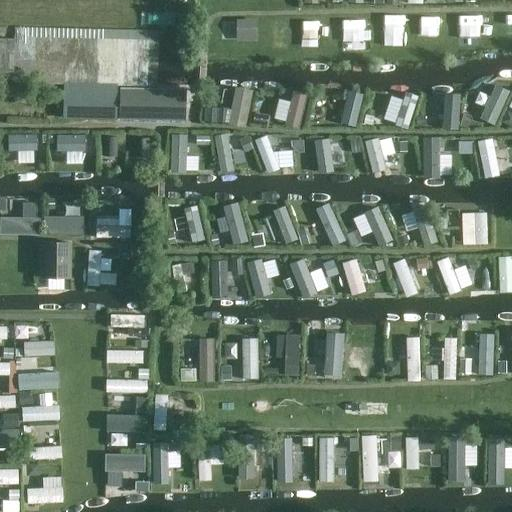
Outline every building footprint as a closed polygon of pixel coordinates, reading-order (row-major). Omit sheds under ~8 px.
[(236,20),(236,39),(256,39),(256,20),(236,20)] [(366,28),(342,27),(342,49),(365,49),(366,28)] [(272,28),(272,48),(287,48),(288,29),(272,28)] [(115,119),(116,95),(116,84),(157,85),(158,32),(14,29),(14,40),(13,82),(64,83),(63,94),(63,118),(115,119)] [(0,81),(13,82),(14,40),(0,39),(0,81)] [(493,125),(509,90),(495,84),(479,118),(493,125)] [(226,122),(244,125),(251,89),(233,85),(230,105),(206,104),(205,120),(226,121),(226,122)] [(299,126),(307,92),(293,89),(290,101),(278,98),(273,117),(285,120),(284,123),(299,126)] [(183,121),(184,92),(120,90),(120,120),(183,121)] [(406,129),(417,95),(405,91),(402,100),(390,96),(383,119),(394,123),(394,125),(406,129)] [(460,94),(444,93),(441,129),(458,129),(460,94)] [(471,106),(473,94),(467,93),(465,105),(471,106)] [(511,110),(506,107),(500,119),(511,125),(511,110)] [(267,124),(269,113),(253,110),(251,120),(267,124)] [(466,125),(470,112),(463,110),(459,123),(466,125)] [(372,123),(373,113),(364,112),(363,122),(372,123)] [(424,125),(424,115),(416,115),(416,125),(424,125)] [(171,131),(170,171),(185,172),(185,167),(197,167),(197,152),(185,152),(186,132),(171,131)] [(213,135),(220,171),(233,169),(231,161),(244,159),(242,147),(230,149),(227,132),(213,135)] [(246,133),(238,137),(244,150),(252,146),(246,133)] [(265,133),(252,138),(266,172),(278,167),(265,133)] [(36,134),(7,135),(7,151),(17,151),(17,164),(35,163),(34,155),(33,155),(33,150),(37,150),(36,134)] [(363,139),(371,172),(385,169),(382,153),(393,150),(393,151),(406,150),(405,138),(391,139),(390,134),(378,137),(378,136),(363,139)] [(85,135),(56,135),(56,151),(66,151),(66,164),(82,164),(82,151),(85,151),(85,135)] [(209,136),(195,135),(195,144),(209,145),(209,136)] [(421,135),(421,176),(439,176),(439,171),(450,171),(450,151),(438,151),(438,135),(421,135)] [(117,157),(117,137),(104,136),(104,157),(117,157)] [(303,136),(290,137),(290,143),(297,150),(303,149),(303,136)] [(325,136),(312,137),(317,173),(330,171),(325,136)] [(149,158),(149,137),(136,137),(136,157),(149,158)] [(358,137),(346,139),(348,151),(360,149),(358,137)] [(492,138),(476,141),(484,177),(499,174),(492,138)] [(471,141),(458,141),(458,152),(471,152),(471,141)] [(102,198),(90,198),(90,209),(117,208),(117,201),(102,202),(102,198)] [(36,211),(36,199),(21,199),(21,211),(36,211)] [(181,215),(181,205),(164,206),(164,216),(181,215)] [(218,248),(242,246),(240,206),(216,207),(218,248)] [(83,211),(43,212),(43,229),(83,229),(83,211)] [(306,212),(293,220),(299,232),(313,224),(306,212)] [(198,213),(186,216),(192,246),(205,243),(198,213)] [(39,217),(0,216),(0,233),(38,234),(39,217)] [(282,216),(270,219),(276,247),(289,245),(282,216)] [(129,223),(95,223),(95,237),(129,237),(129,223)] [(167,225),(167,237),(180,237),(180,224),(167,225)] [(42,247),(42,276),(68,277),(68,247),(42,247)] [(128,247),(112,247),(111,256),(127,256),(128,247)] [(100,250),(87,250),(86,285),(99,286),(100,250)] [(276,281),(267,282),(266,264),(246,265),(248,302),(277,301),(276,281)] [(170,272),(175,300),(187,298),(182,270),(170,272)] [(321,276),(308,280),(305,271),(294,274),(301,300),(326,294),(321,276)] [(144,335),(145,321),(110,321),(110,334),(144,335)] [(300,385),(298,343),(275,344),(276,363),(285,363),(287,385),(300,385)] [(326,343),(326,384),(340,385),(341,343),(326,343)] [(313,382),(323,382),(324,345),(313,345),(313,382)] [(380,381),(381,345),(367,345),(367,381),(380,381)] [(213,388),(213,346),(200,346),(200,388),(213,388)] [(241,346),(243,385),(257,385),(256,346),(241,346)] [(55,348),(25,348),(25,364),(55,364),(55,348)] [(144,371),(144,358),(106,357),(106,370),(144,371)] [(0,383),(10,383),(11,370),(0,369),(0,383)] [(56,379),(19,380),(19,396),(56,395),(56,379)] [(147,401),(147,386),(106,385),(106,400),(147,401)] [(511,397),(481,397),(481,411),(511,411),(511,397)] [(0,402),(0,415),(16,415),(16,402),(0,402)] [(167,416),(175,416),(176,403),(154,402),(153,440),(166,441),(167,416)] [(21,416),(23,435),(62,431),(59,412),(21,416)] [(105,420),(106,440),(145,438),(144,418),(105,420)] [(388,441),(361,442),(363,490),(379,489),(379,476),(389,476),(388,441)] [(405,446),(406,478),(422,477),(421,458),(438,458),(438,444),(405,446)] [(464,444),(447,445),(450,490),(466,489),(464,444)] [(276,483),(293,484),(294,454),(304,455),(305,446),(277,445),(276,483)] [(241,482),(254,481),(251,446),(238,447),(241,482)] [(166,450),(151,450),(151,495),(165,495),(166,450)] [(198,488),(211,488),(211,475),(220,475),(220,450),(198,450),(198,488)] [(31,466),(62,465),(61,452),(30,453),(31,466)] [(145,476),(145,458),(110,456),(109,474),(145,476)] [(0,475),(0,492),(19,492),(18,475),(0,475)] [(63,510),(63,494),(27,495),(28,511),(63,510)] [(18,511),(20,496),(5,495),(4,511),(18,511)]
